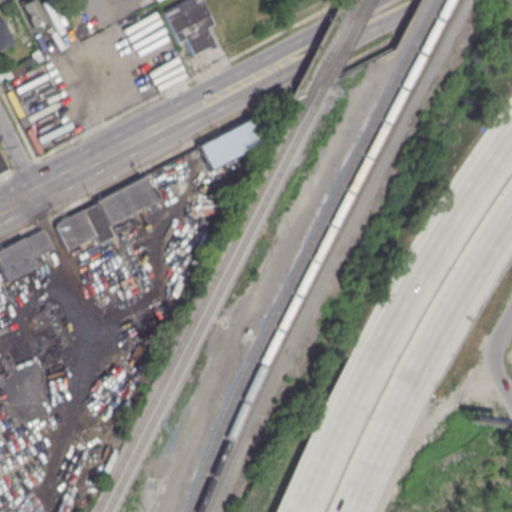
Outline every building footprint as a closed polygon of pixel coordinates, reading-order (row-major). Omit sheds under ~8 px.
[(32,29),(20,4),(27,0),(32,0),(44,23),(32,29)] [(183,58),(160,12),(182,0),(199,0),(212,23),(204,27),(214,46),(209,48),(205,47),(183,58)] [(0,45),(9,41),(0,21),(0,45)] [(44,57),(37,45),(51,38),(58,50),(44,57)] [(0,81),(0,71),(33,54),(37,61),(0,81)] [(210,169),(199,147),(250,120),(261,142),(210,169)] [(155,199),(144,177),(53,224),(67,250),(94,237),(97,243),(114,234),(109,223),(155,199)] [(5,279),(0,267),(0,247),(38,229),(41,229),(44,232),(51,248),(33,257),(36,263),(5,279)]
